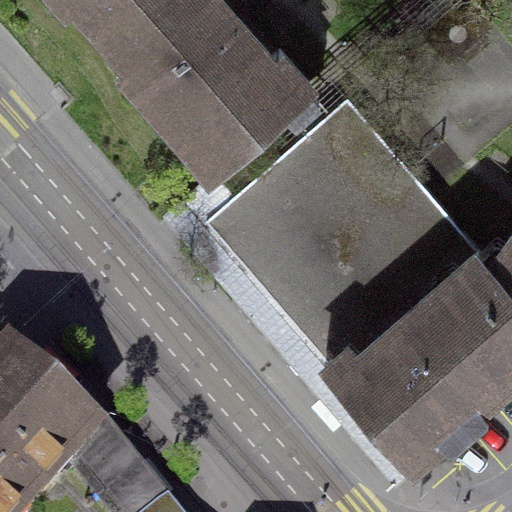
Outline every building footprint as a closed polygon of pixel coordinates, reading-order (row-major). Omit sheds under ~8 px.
[(77,0),(101,26),(130,0),(77,0)] [(229,4),(225,0),(130,0),(101,26),(189,127),(182,133),(213,167),(309,82),(279,48),(272,54),(229,4)] [(511,282),(491,261),(492,260),(477,245),(347,94),(206,215),(270,289),(335,364),(333,365),(411,455),(443,427),(450,433),(466,419),(482,406),(477,398),(511,367),(511,282)] [(511,233),(492,260),(491,261),(511,282),(511,233)] [(97,427),(11,350),(0,362),(0,511),(20,511),(74,453),(94,431),(97,427)] [(106,491),(128,474),(94,431),(74,453),(106,491)] [(128,474),(106,491),(102,494),(115,511),(152,511),(160,506),(132,471),(128,474)]
